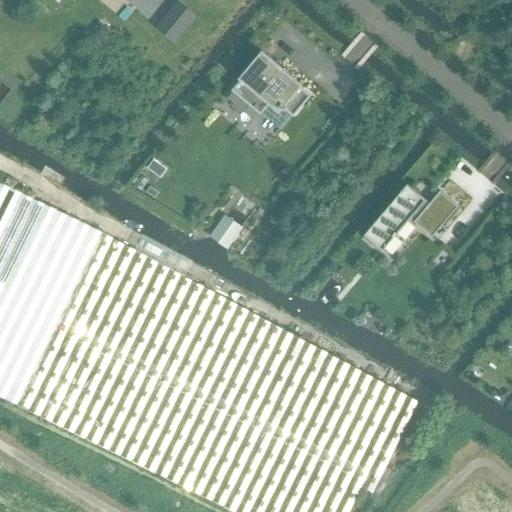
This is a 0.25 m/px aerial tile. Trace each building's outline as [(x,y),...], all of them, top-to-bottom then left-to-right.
[(156,26),(175,41),(196,16),(178,0),(156,26)] [(285,70),(284,69),(283,70),(274,63),(272,64),(262,55),(240,82),(231,91),(260,116),(262,114),(269,106),(279,114),(282,111),(283,111),(284,110),(292,117),(293,118),(311,97),(301,88),(295,83),(288,79),(282,74),(284,71),(285,70)] [(147,169),(159,178),(166,170),(153,161),(147,169)] [(7,178),(3,185),(11,189),(12,190),(16,182),(7,178)] [(0,398),(128,461),(230,511),(349,511),(362,486),(373,494),(378,498),(395,474),(386,467),(418,402),(216,297),(12,190),(11,189),(3,185),(0,183),(0,398)] [(408,185),(365,236),(384,252),(408,223),(430,241),(457,208),(439,192),(430,203),(408,185)]
